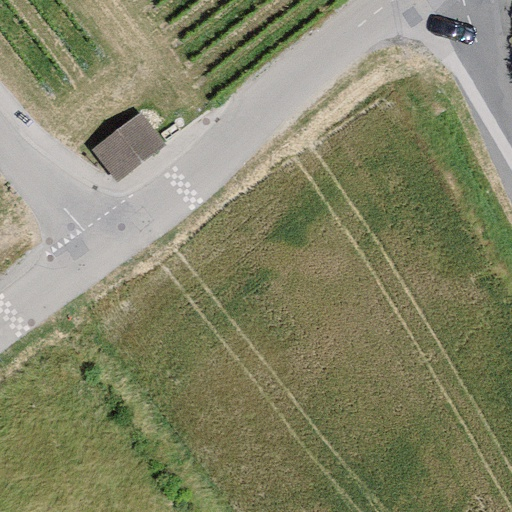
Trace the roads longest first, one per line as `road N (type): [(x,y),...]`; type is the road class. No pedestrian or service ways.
road 1 (residential): [(112,254),(440,0)]
road 2 (residential): [(0,125),(112,254)]
road 3 (unclassified): [(511,149),(458,0)]
road 4 (residential): [(0,351),(112,254)]
